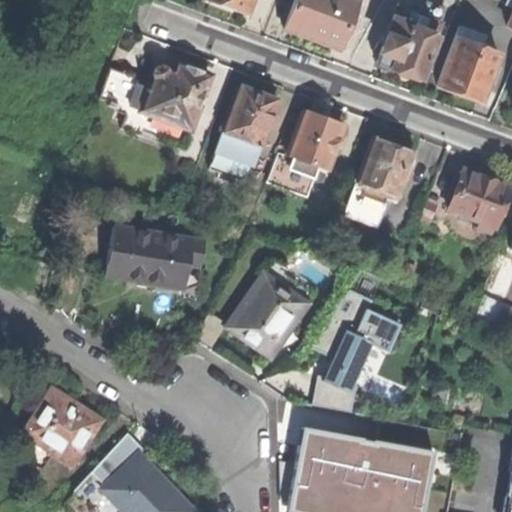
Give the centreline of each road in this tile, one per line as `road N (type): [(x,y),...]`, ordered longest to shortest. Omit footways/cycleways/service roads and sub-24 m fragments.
road 1 (residential): [(136,8),(511,147)]
road 2 (residential): [(253,511),(233,461),(0,302)]
